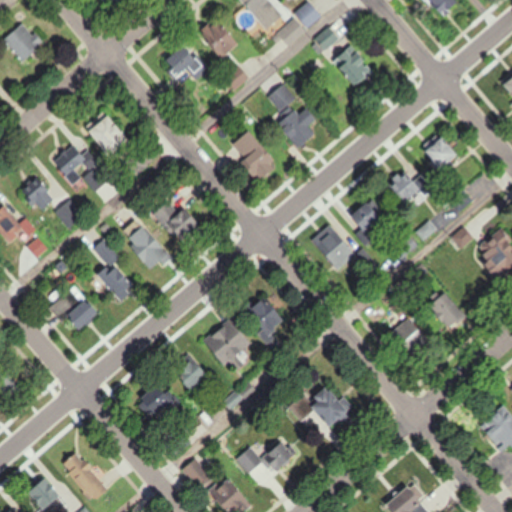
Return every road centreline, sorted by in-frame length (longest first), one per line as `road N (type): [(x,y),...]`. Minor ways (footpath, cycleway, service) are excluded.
road 1 (residential): [(511,16),(0,458)]
road 2 (residential): [(493,511),(56,0)]
road 3 (residential): [(183,511),(0,295)]
road 4 (residential): [(511,331),(303,511)]
road 5 (residential): [(174,0),(0,148)]
road 6 (residential): [(511,165),(375,0)]
